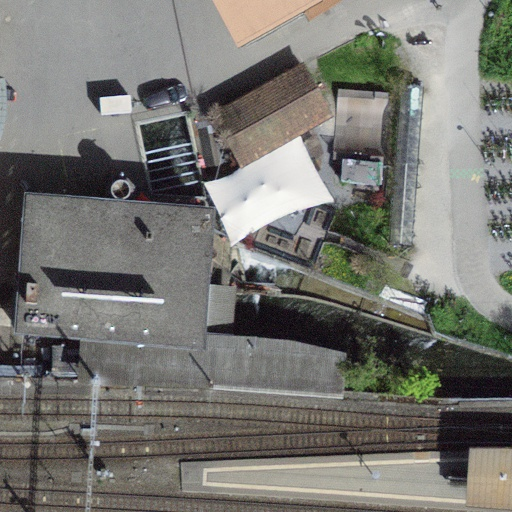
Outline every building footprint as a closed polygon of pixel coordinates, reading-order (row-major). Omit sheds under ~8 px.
[(224,0),(244,35),(305,0),(224,0)] [(307,0),(313,10),(329,0),(307,0)] [(303,70),(216,119),(241,164),(328,115),(303,70)] [(423,90),(400,88),(389,243),(412,245),(423,90)] [(199,346),(208,216),(29,203),(29,209),(15,208),(12,253),(26,253),(20,333),(199,346)] [(280,345),(216,343),(214,382),(339,389),(341,360),(280,345)] [(467,511),(511,511),(511,449),(468,447),(467,511)]
